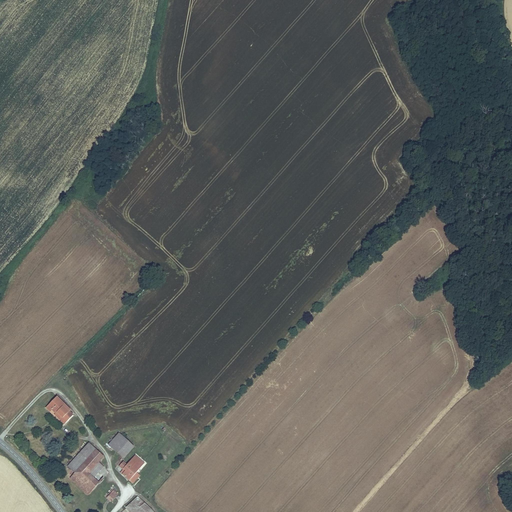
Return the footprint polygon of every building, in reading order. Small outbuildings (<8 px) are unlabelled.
[(59,404),(61,401),(57,397),(46,408),(50,412),(52,410),(56,414),(58,413),(60,415),(59,416),(66,423),(73,416),(69,412),(71,411),(68,408),(65,410),(59,404)] [(68,408),(61,401),(59,404),(65,410),(68,408)] [(134,447),(119,434),(110,444),(109,445),(124,458),(134,447)] [(73,471),(76,473),(93,489),(99,483),(93,478),(103,467),(99,463),(104,457),(93,448),(89,444),(68,466),(73,471)] [(121,472),(130,481),(137,473),(145,464),(136,456),(129,463),(128,465),(124,462),(120,466),(123,469),(121,472)] [(88,494),(93,489),(76,473),(71,478),(88,494)] [(140,475),(137,473),(130,481),(133,484),(140,475)] [(113,495),(115,492),(113,490),(107,498),(111,501),(115,497),(113,495)] [(153,511),(151,510),(138,498),(127,508),(130,511),(153,511)]
